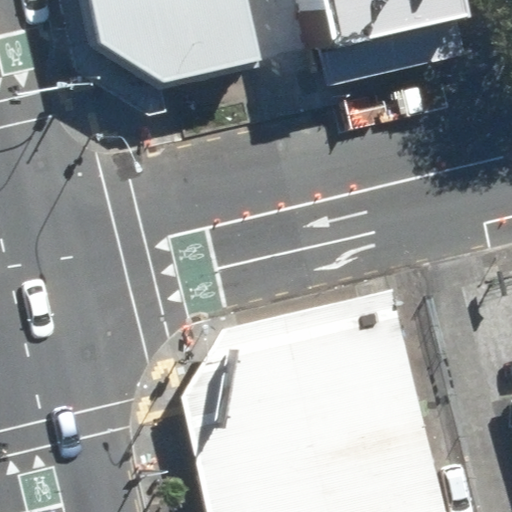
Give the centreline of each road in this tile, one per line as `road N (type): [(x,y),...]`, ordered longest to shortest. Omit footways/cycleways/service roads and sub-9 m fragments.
road 1 (tertiary): [(511,148),(0,269)]
road 2 (primary): [(0,341),(41,511)]
